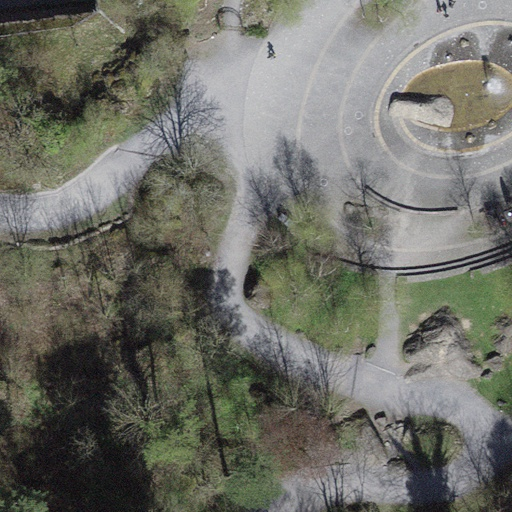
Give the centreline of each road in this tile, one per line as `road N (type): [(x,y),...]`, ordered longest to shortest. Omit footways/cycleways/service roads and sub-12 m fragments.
road 1 (track): [(236,89),(241,225),(229,303),(251,337),(316,367),(467,408),(496,444),(462,487),(392,503),(281,511)]
road 2 (track): [(0,220),(70,217),(205,98),(236,89)]
